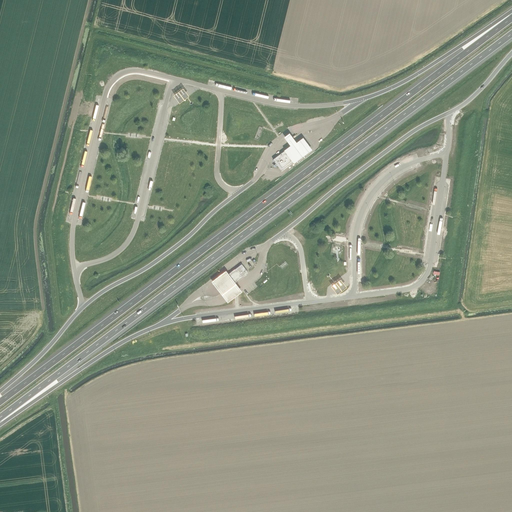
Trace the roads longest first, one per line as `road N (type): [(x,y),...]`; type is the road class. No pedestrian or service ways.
road 1 (motorway): [(511,18),(0,403)]
road 2 (motorway): [(0,418),(511,36)]
road 3 (motorway): [(0,423),(166,322)]
road 4 (motorway): [(511,13),(410,78),(358,100)]
